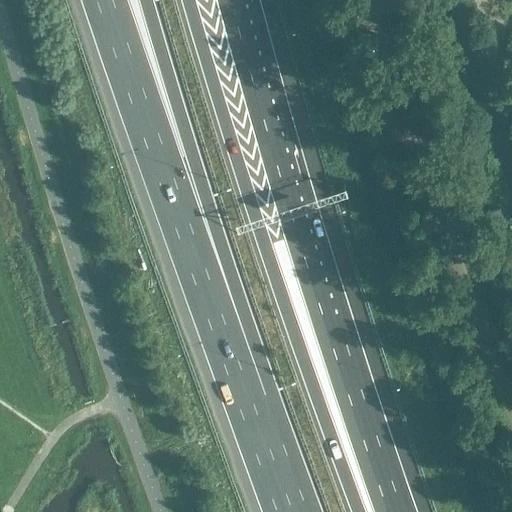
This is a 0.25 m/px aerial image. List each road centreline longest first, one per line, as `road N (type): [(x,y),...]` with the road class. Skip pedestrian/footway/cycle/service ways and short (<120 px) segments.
road 1 (motorway): [(359,511),(306,374),(190,0)]
road 2 (motorway): [(396,511),(237,0)]
road 3 (unclassified): [(511,410),(365,0)]
road 4 (motorway): [(104,0),(251,400)]
road 5 (motorway): [(145,0),(251,400)]
road 6 (motorway): [(251,400),(296,511)]
